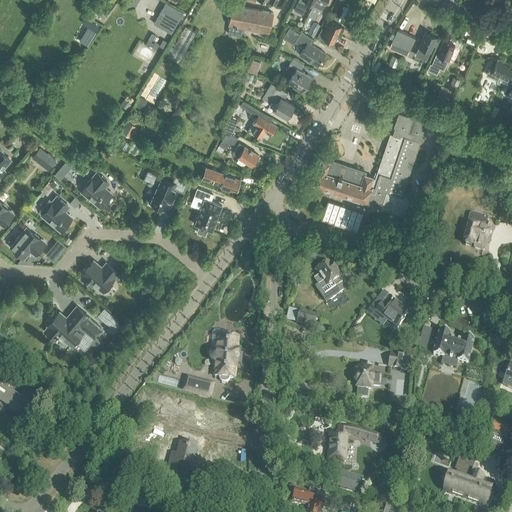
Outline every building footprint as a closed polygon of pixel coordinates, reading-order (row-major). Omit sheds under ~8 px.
[(317,12),(319,13),(324,0),(297,0),(293,10),(302,14),(307,4),(312,7),(307,16),(314,19),(317,12)] [(154,23),(171,33),(183,12),(166,2),(154,23)] [(228,25),(226,32),(241,35),(243,28),(268,33),(272,12),(232,3),(228,25)] [(337,34),(339,35),(343,27),(326,20),(323,26),(326,27),(322,36),(334,41),(337,34)] [(320,24),(314,21),(308,33),(314,36),(320,24)] [(178,63),(196,32),(186,26),(168,57),(178,63)] [(89,27),(80,40),(87,45),(95,31),(89,27)] [(299,55),(318,66),(325,53),(311,44),(314,39),(301,31),(300,33),(289,27),(283,37),(294,44),(295,42),(304,47),(299,55)] [(397,29),(389,47),(407,56),(415,37),(397,29)] [(435,40),(437,37),(425,32),(416,53),(427,58),(433,45),(435,46),(437,41),(435,40)] [(433,65),(431,64),(428,70),(437,74),(440,68),(444,71),(449,61),(450,61),(450,60),(454,62),(458,52),(455,51),(457,47),(446,41),(439,55),(438,55),(433,65)] [(301,89),(303,90),(311,76),(300,70),(304,64),(293,57),(286,69),(293,74),(288,81),(294,85),(293,87),(299,91),(301,89)] [(499,76),(511,81),(509,84),(511,85),(511,62),(510,62),(509,63),(497,58),(494,66),(491,65),(489,69),(488,69),(488,70),(488,71),(486,75),(497,79),(499,76)] [(248,71),(256,74),(260,62),(252,59),(248,71)] [(142,96),(155,103),(168,79),(155,72),(142,96)] [(262,97),(269,102),(270,99),(277,103),(273,109),(287,118),(294,105),(284,99),(288,93),(271,83),(262,97)] [(436,96),(445,100),(450,87),(441,84),(436,96)] [(424,93),(426,88),(420,85),(417,92),(422,94),(422,92),(424,93)] [(364,88),(362,95),(435,111),(437,105),(364,88)] [(141,97),(135,106),(142,110),(147,101),(141,97)] [(124,100),(121,105),(127,109),(131,104),(124,100)] [(271,134),(277,126),(267,120),(269,116),(243,100),(240,105),(255,115),(255,114),(257,116),(249,129),(261,136),(261,135),(267,139),(270,134),(271,134)] [(322,159),(318,170),(316,169),(311,183),(381,207),(404,214),(409,198),(403,196),(403,195),(401,194),(419,139),(422,140),(422,139),(428,122),(398,112),(394,125),(395,125),(392,134),(389,134),(375,177),(365,173),(366,171),(331,159),(330,161),(322,159)] [(127,117),(120,130),(133,138),(140,125),(127,117)] [(224,131),(231,135),(237,121),(230,118),(224,131)] [(230,142),(233,144),(238,138),(232,136),(226,134),(219,145),(216,149),(221,152),(224,148),(226,149),(230,142)] [(239,143),(233,153),(238,156),(237,156),(239,157),(236,162),(243,166),(245,161),(252,165),(259,154),(244,146),(239,143)] [(0,175),(3,171),(1,169),(9,159),(4,154),(4,152),(0,149),(0,148),(0,175)] [(56,160),(40,148),(35,154),(51,167),(56,160)] [(62,179),(72,165),(65,160),(55,175),(62,179)] [(236,191),(240,179),(217,170),(205,166),(201,177),(209,180),(210,176),(215,178),(213,183),(236,191)] [(83,191),(101,206),(111,194),(103,188),(107,182),(97,173),(92,179),(90,179),(87,183),(87,186),(83,191)] [(188,181),(176,176),(173,181),(161,176),(160,177),(153,174),(150,181),(149,180),(147,183),(150,184),(156,186),(148,203),(150,203),(149,204),(156,207),(157,206),(164,209),(168,201),(170,202),(175,191),(173,190),(174,188),(183,192),(188,181)] [(207,229),(212,231),(222,205),(210,201),(213,194),(197,188),(194,196),(204,199),(194,224),(199,226),(197,232),(205,235),(207,229)] [(49,200),(40,212),(61,230),(71,218),(63,211),(68,206),(58,197),(53,203),(49,200)] [(328,200),(321,219),(358,231),(364,213),(328,200)] [(0,221),(4,224),(12,214),(7,210),(7,209),(7,206),(4,203),(1,204),(0,202),(0,221)] [(507,224),(507,223),(511,224),(511,204),(503,202),(498,222),(507,224)] [(491,224),(486,223),(487,218),(471,214),(469,215),(466,227),(467,227),(464,242),(467,243),(466,246),(471,247),(472,244),(475,245),(474,247),(485,250),(491,224)] [(30,249),(36,254),(44,243),(38,238),(39,236),(35,233),(33,234),(27,229),(12,247),(23,257),(30,249)] [(60,242),(48,256),(53,260),(66,246),(60,242)] [(117,272),(107,264),(102,269),(93,262),(83,273),(85,275),(82,277),(91,284),(93,282),(103,290),(108,285),(111,285),(114,281),(113,279),(112,278),(117,272)] [(326,304),(344,291),(340,285),(342,284),(336,275),(338,274),(332,266),(330,267),(328,264),(316,272),(319,277),(314,281),(317,286),(315,288),(326,304)] [(409,315),(393,302),(388,308),(377,300),(366,315),(371,318),(376,312),(398,329),(409,315)] [(96,343),(98,342),(100,339),(99,336),(98,335),(102,330),(86,317),(87,316),(77,307),(67,320),(59,313),(49,325),(50,326),(46,331),(55,339),(59,334),(72,344),(81,334),(91,342),(93,344),(96,343)] [(104,309),(98,316),(117,333),(124,325),(104,309)] [(300,311),(296,326),(314,330),(318,315),(300,311)] [(420,348),(430,349),(433,330),(422,328),(420,348)] [(211,335),(211,346),(211,347),(211,348),(211,349),(212,349),(212,350),(213,350),(214,351),(215,351),(216,351),(216,352),(215,352),(214,353),(213,353),(212,353),(212,354),(211,355),(211,356),(210,357),(210,358),(210,359),(211,360),(211,361),(212,361),(213,362),(213,363),(214,363),(215,363),(214,378),(219,378),(219,379),(219,380),(219,381),(220,382),(221,383),(222,384),(223,384),(224,384),(225,384),(226,383),(227,383),(228,382),(229,382),(229,381),(229,380),(230,379),(234,379),(235,369),(236,369),(238,350),(236,350),(237,339),(229,338),(229,336),(229,335),(229,334),(228,333),(227,332),(226,332),(225,332),(216,331),(215,331),(214,331),(213,332),(212,333),(212,334),(211,335)] [(458,363),(467,365),(474,341),(463,338),(462,342),(449,339),(450,334),(439,331),(437,340),(435,347),(433,356),(438,357),(443,358),(444,359),(444,357),(449,359),(449,360),(451,361),(452,359),(457,361),(457,362),(458,363)] [(413,372),(415,359),(389,355),(387,369),(413,372)] [(356,368),(355,382),(358,385),(357,398),(367,398),(368,389),(372,390),(373,387),(380,387),(381,376),(373,375),(371,373),(371,363),(366,363),(366,368),(356,368)] [(511,373),(511,374),(508,373),(503,386),(511,389),(511,373)] [(0,401),(14,411),(17,407),(23,411),(28,404),(7,390),(12,383),(0,374),(0,401)] [(209,399),(213,385),(186,378),(182,392),(209,399)] [(492,411),(495,403),(488,401),(486,409),(492,411)] [(491,414),(487,426),(493,428),(491,435),(492,435),(490,441),(502,445),(504,439),(506,440),(510,427),(506,426),(508,421),(508,420),(502,418),(491,414)] [(329,460),(346,461),(347,436),(380,446),(383,437),(352,427),(338,426),(338,433),(331,433),(329,460)] [(190,474),(206,478),(208,469),(198,466),(199,460),(194,459),(197,447),(189,445),(188,449),(180,447),(177,456),(172,455),(169,465),(183,468),(181,474),(189,476),(190,474)] [(474,462),(459,457),(454,470),(456,471),(455,475),(454,475),(451,483),(450,482),(449,485),(450,486),(448,494),(484,506),(485,502),(488,503),(492,493),(489,492),(490,487),(480,483),(481,480),(483,480),(483,479),(470,475),(474,462)] [(340,475),(336,487),(357,494),(362,482),(340,475)] [(322,511),(323,507),(329,508),(332,496),(329,495),(329,493),(325,492),(324,494),(311,491),(310,494),(296,490),(294,500),(293,499),(292,503),(294,505),(295,503),(308,507),(306,511),(322,511)]
